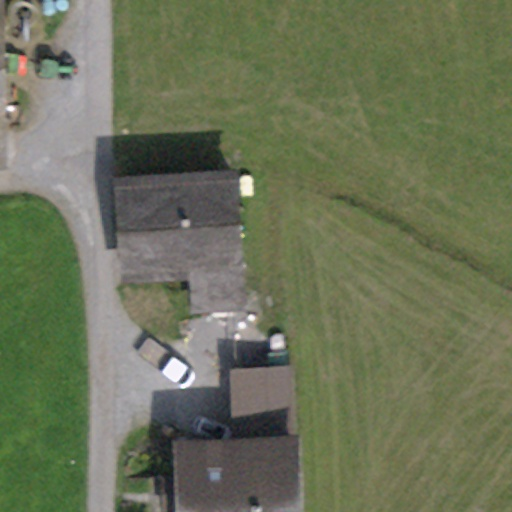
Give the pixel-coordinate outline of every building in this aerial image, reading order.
[(17,24),(27,26),(37,21),(42,11),(41,0),(40,0),(10,0),(8,5),(9,16),(17,24)] [(200,304),(238,302),(235,181),(131,185),(134,268),(197,265),(200,304)] [(236,373),(238,443),(293,441),(291,371),(236,373)] [(295,511),(293,441),(238,443),(183,445),(184,477),(185,508),(185,511),(295,511)] [(185,508),(184,477),(165,478),(166,509),(185,508)]
